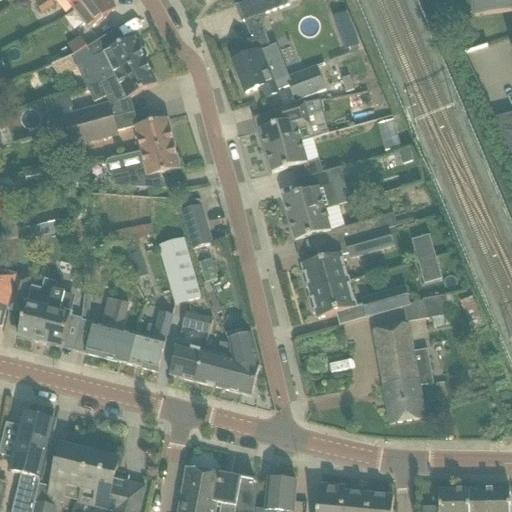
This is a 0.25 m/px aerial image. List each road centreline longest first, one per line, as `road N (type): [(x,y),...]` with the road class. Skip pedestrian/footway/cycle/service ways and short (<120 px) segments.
road 1 (residential): [(279,437),(282,413),(195,66),(147,0)]
road 2 (tertiary): [(183,414),(0,369)]
road 3 (tertiary): [(401,461),(279,437)]
